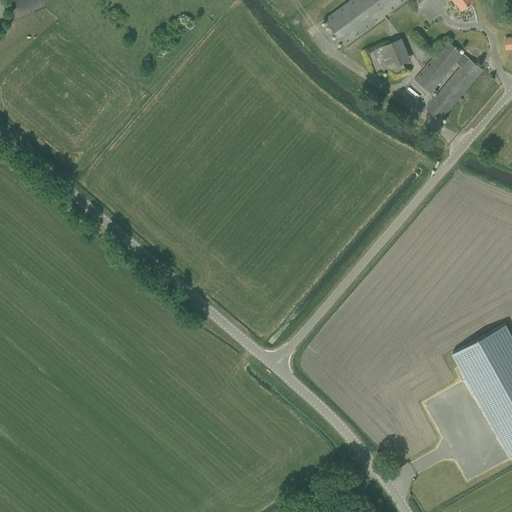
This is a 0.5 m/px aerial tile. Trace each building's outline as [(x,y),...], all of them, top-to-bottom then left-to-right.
[(350,0),(324,19),(344,45),(405,0),(350,0)] [(454,0),(461,9),(473,0),(454,0)] [(447,41),(415,79),(431,92),(456,62),(457,63),(460,66),(425,107),(440,120),(482,70),(447,41)] [(392,42),(367,52),(377,74),(391,68),(401,64),(392,42)] [(511,337),(505,324),(452,353),(510,458),(511,456),(511,337)]
